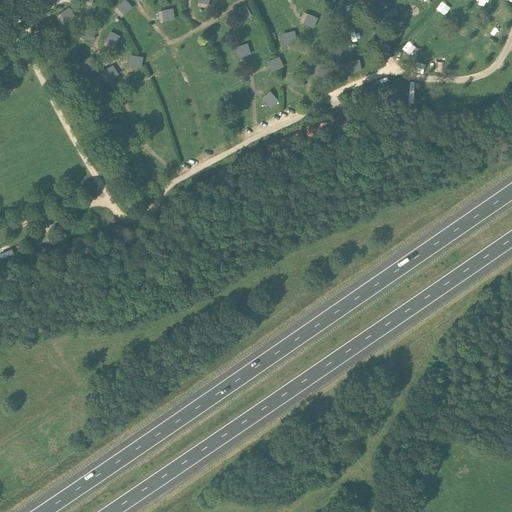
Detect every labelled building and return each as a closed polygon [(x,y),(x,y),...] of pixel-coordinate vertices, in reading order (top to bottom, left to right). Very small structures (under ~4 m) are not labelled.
[(123,0),(114,9),(122,17),(131,8),(123,0)] [(198,0),(197,6),(208,8),(209,0),(198,0)] [(244,4),(233,11),(239,20),(250,14),(244,4)] [(26,17),(27,19),(34,13),(30,9),(24,13),(24,14),(26,17)] [(68,9),(58,16),(64,25),(75,18),(68,9)] [(172,10),(159,13),(161,23),(174,21),(172,10)] [(317,20),(305,15),(300,24),(311,30),(317,20)] [(80,42),(93,41),(93,30),(80,30),(80,42)] [(110,32),(103,43),(113,48),(119,38),(110,32)] [(295,32),(283,36),(286,46),(298,43),(295,32)] [(330,42),(329,54),(343,55),(344,43),(330,42)] [(248,46),(236,50),(239,60),(251,56),(248,46)] [(142,58),(129,57),(128,68),(141,69),(142,58)] [(89,58),(78,63),(83,73),(94,68),(89,58)] [(279,58),(267,63),(272,73),(283,68),(279,58)] [(360,62),(347,63),(348,74),(361,73),(360,62)] [(112,67),(101,73),(107,83),(118,76),(112,67)] [(303,77),(290,76),(290,88),(303,88),(303,77)] [(272,94),(263,102),(270,110),(280,102),(272,94)] [(112,104),(101,99),(96,108),(107,114),(112,104)] [(353,114),(335,116),(332,117),(334,130),(355,127),(353,114)] [(110,124),(108,137),(119,138),(121,126),(110,124)] [(317,136),(313,129),(307,132),(310,139),(317,136)] [(303,142),(300,135),(294,137),(297,144),(303,142)] [(290,146),(287,139),(281,142),(284,149),(290,146)] [(277,150),(274,143),(268,146),(271,153),(277,150)] [(265,157),(261,150),(255,152),(258,159),(265,157)] [(252,164),(248,157),(242,160),(245,167),(252,164)] [(240,171),(236,164),(230,167),(233,174),(240,171)] [(227,178),(224,171),(218,174),(221,181),(227,178)] [(215,185),(212,179),(206,181),(209,188),(215,185)] [(203,191),(199,184),(193,187),(196,194),(203,191)] [(191,199),(187,192),(181,195),(185,202),(191,199)]
